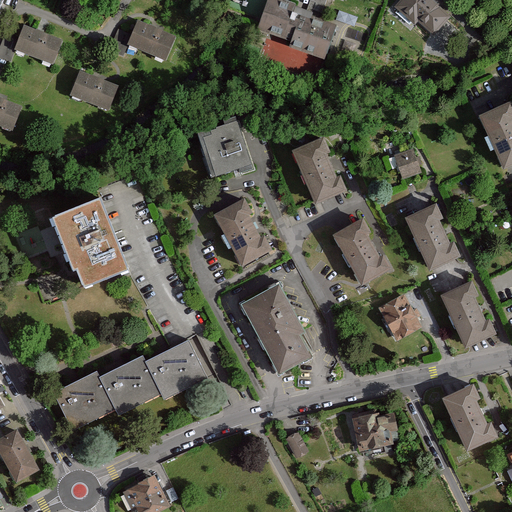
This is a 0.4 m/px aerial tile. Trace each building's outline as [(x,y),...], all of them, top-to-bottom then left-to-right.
[(273,0),(265,0),(251,37),(285,51),(323,65),(337,31),(306,19),(309,13),(273,0)] [(311,0),(310,4),(324,8),(326,0),(311,0)] [(426,0),(397,0),(390,9),(431,42),(450,18),(426,0)] [(136,25),(126,48),(163,65),(174,43),(136,25)] [(22,30),(13,53),(52,68),(61,45),(22,30)] [(80,76),(70,100),(106,115),(116,91),(80,76)] [(20,111),(0,103),(0,131),(11,136),(20,111)] [(478,121),(502,176),(511,171),(511,114),(509,107),(478,121)] [(238,128),(198,140),(212,184),(252,172),(238,128)] [(323,144),(291,158),(314,210),(347,195),(323,144)] [(392,161),(400,184),(422,176),(414,153),(392,161)] [(244,192),(209,211),(240,266),(275,247),(264,228),(259,231),(250,214),(255,211),(244,192)] [(101,207),(51,226),(72,281),(76,279),(83,297),(129,279),(101,207)] [(404,223),(428,275),(460,261),(436,208),(404,223)] [(333,241),(360,291),(391,273),(363,225),(333,241)] [(280,281),(240,302),(277,371),(310,353),(298,331),(304,328),(280,281)] [(469,283),(437,299),(464,353),(496,337),(469,283)] [(404,298),(377,313),(395,346),(422,332),(404,298)] [(187,345),(143,367),(160,401),(162,405),(206,384),(187,345)] [(140,361),(97,382),(114,416),(117,422),(160,401),(143,367),(140,361)] [(95,377),(52,398),(71,437),(114,416),(97,382),(95,377)] [(474,389),(442,403),(466,456),(498,442),(474,389)] [(379,416),(351,422),(357,455),(389,450),(387,443),(398,442),(395,426),(383,428),(379,416)] [(0,435),(0,450),(15,477),(38,465),(17,426),(0,435)] [(298,435),(283,443),(295,464),(309,456),(298,435)] [(155,477),(123,493),(133,511),(159,511),(170,507),(155,477)]
